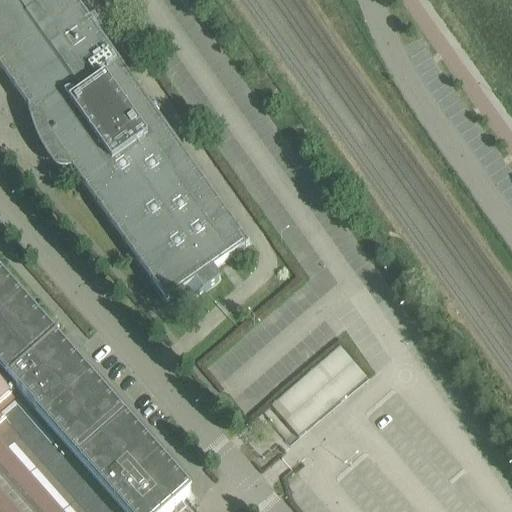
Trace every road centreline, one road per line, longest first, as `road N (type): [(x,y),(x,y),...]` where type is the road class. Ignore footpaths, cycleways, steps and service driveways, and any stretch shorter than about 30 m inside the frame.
road 1 (unclassified): [(268,511),(0,205)]
road 2 (residential): [(511,229),(405,74),(371,0)]
